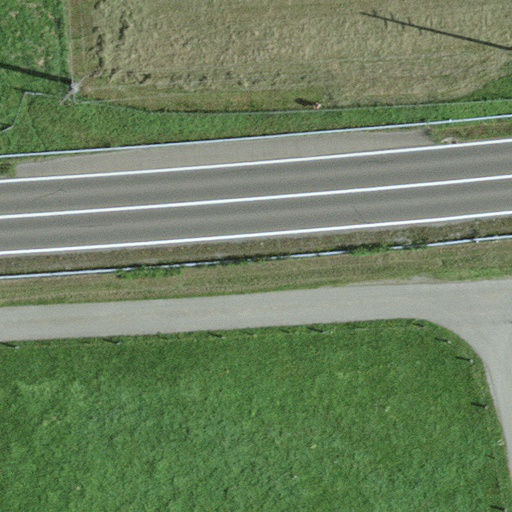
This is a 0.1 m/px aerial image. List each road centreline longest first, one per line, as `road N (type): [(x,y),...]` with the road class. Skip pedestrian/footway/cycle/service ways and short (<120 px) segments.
road 1 (trunk): [(511,173),(0,219)]
road 2 (unclassified): [(0,324),(511,297)]
